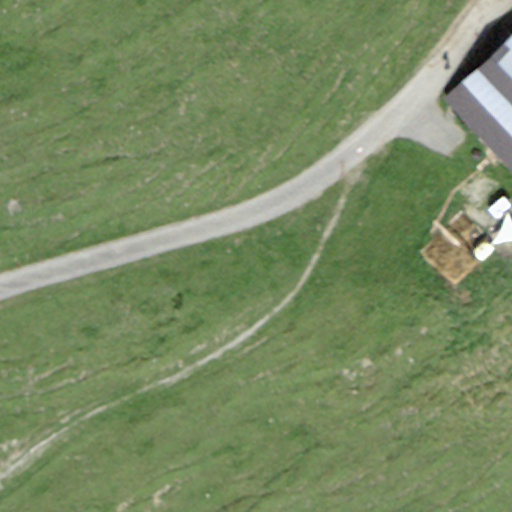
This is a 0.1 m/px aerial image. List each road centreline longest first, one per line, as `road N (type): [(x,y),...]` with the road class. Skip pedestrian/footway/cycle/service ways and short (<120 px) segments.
road 1 (track): [(0,294),(262,208),(379,126)]
road 2 (track): [(379,126),(495,0)]
